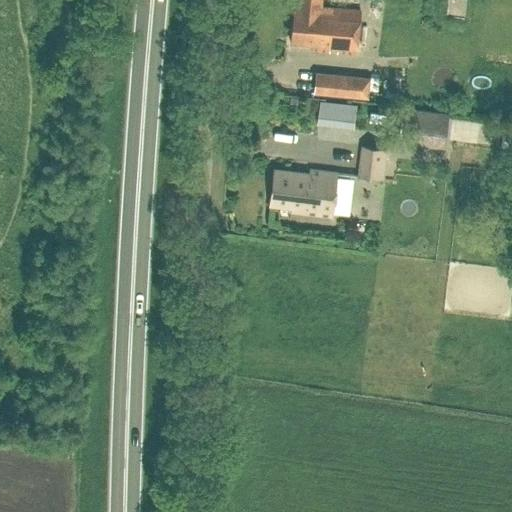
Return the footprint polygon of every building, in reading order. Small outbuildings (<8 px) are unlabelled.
[(310,48),(354,52),(358,8),(319,4),(319,0),(298,0),(298,7),(292,7),(289,41),(310,43),(310,48)] [(334,72),(332,94),(368,97),(370,76),(334,72)] [(407,107),(402,142),(444,147),(445,139),(467,141),(471,115),(407,107)] [(382,177),(386,146),(360,144),(356,174),(382,177)] [(290,204),(291,209),(331,214),(336,169),(308,165),(307,170),(272,166),(268,201),(290,204)]
